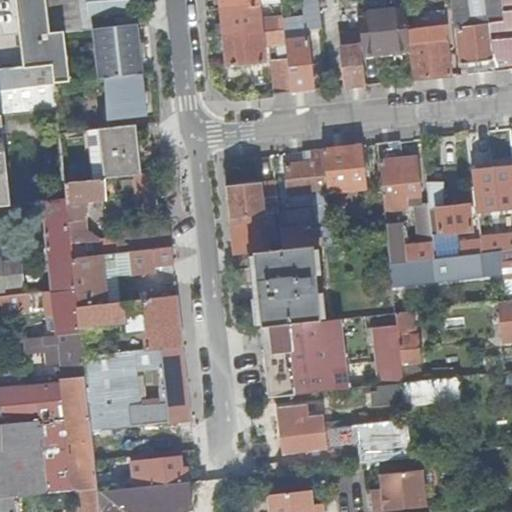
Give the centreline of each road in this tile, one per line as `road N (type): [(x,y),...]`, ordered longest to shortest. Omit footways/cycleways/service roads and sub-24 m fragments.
road 1 (residential): [(191,137),(511,100)]
road 2 (residential): [(191,137),(225,446)]
road 3 (residential): [(173,0),(191,137)]
